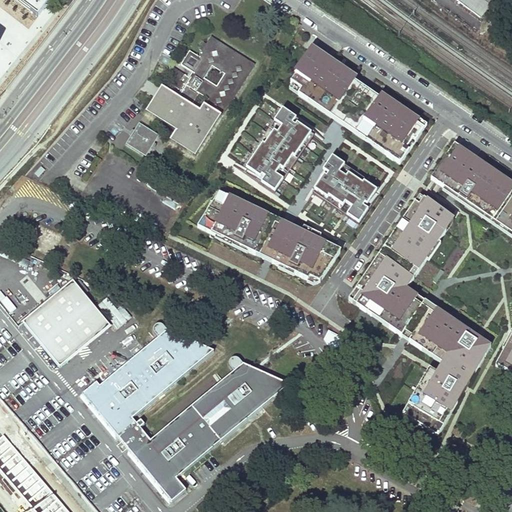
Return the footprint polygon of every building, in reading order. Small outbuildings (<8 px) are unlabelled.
[(15,0),(39,18),(52,0),(15,0)] [(492,0),(455,0),(479,18),(492,0)] [(164,88),(147,114),(178,133),(172,143),(197,159),(256,66),(214,40),(202,59),(193,53),(185,66),(197,74),(193,81),(186,76),(182,83),(185,84),(182,89),(173,84),(169,91),(164,88)] [(358,79),(312,48),(294,74),(296,76),(290,84),(293,85),(289,90),(400,165),(427,126),(382,95),(379,99),(355,83),(358,79)] [(324,139),(282,111),(241,171),(275,194),(313,138),(322,143),(324,139)] [(160,137),(141,125),(127,145),(147,158),(160,137)] [(511,185),(453,146),(429,180),(463,203),(511,236),(511,333),(494,367),(511,376),(511,185)] [(359,225),(382,192),(332,158),(304,200),(308,203),(313,195),(359,225)] [(457,215),(422,191),(347,301),(400,338),(403,333),(410,338),(407,342),(440,366),(436,374),(428,370),(400,416),(437,437),(464,391),(455,386),(460,379),(468,384),(489,348),(431,308),(415,297),(405,290),(457,215)] [(341,252),(219,193),(197,228),(308,281),(309,278),(320,283),(341,252)] [(71,280),(21,321),(60,369),(110,327),(71,280)] [(9,314),(16,311),(9,297),(3,300),(9,314)] [(132,420),(214,352),(168,332),(164,327),(162,325),(159,325),(157,325),(156,326),(154,328),(153,329),(154,332),(154,334),(158,339),(100,387),(97,384),(82,395),(172,503),(186,491),(176,480),(290,386),(242,364),(239,360),(237,359),(235,358),(233,359),(231,360),(230,362),(229,364),(230,367),(234,372),(151,442),(132,420)]
